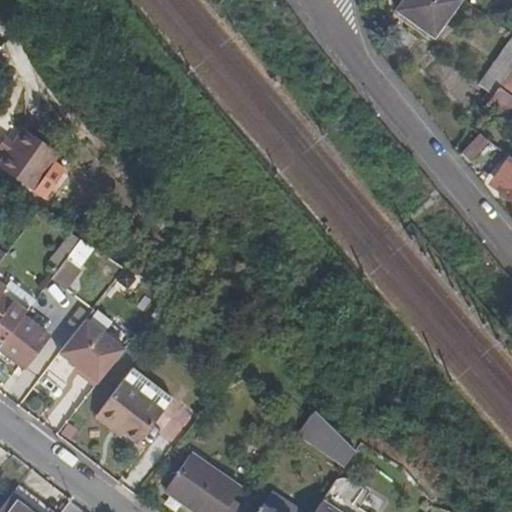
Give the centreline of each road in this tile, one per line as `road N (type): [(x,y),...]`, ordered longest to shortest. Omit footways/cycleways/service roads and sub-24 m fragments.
road 1 (residential): [(342,32),(511,247)]
road 2 (residential): [(123,511),(0,419)]
